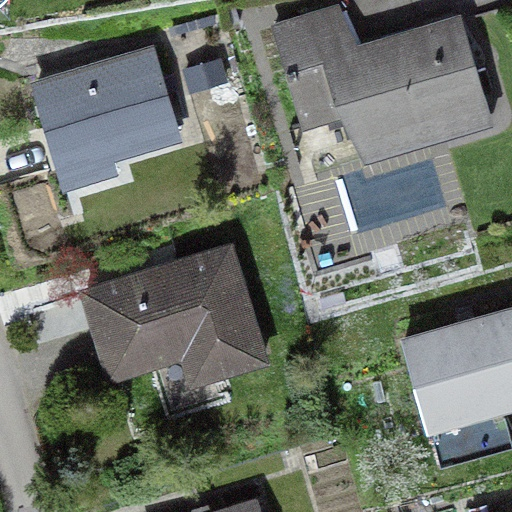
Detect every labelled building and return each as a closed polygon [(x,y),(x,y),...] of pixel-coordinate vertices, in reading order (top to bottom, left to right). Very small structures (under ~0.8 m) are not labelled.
[(358,38),(339,0),(270,20),(302,126),(342,117),(364,159),(494,120),(461,7),(358,38)] [(154,40),(31,76),(64,187),(121,170),(116,155),(182,136),(154,40)] [(228,82),(222,56),(183,66),(189,92),(228,82)] [(233,237),(79,282),(107,377),(181,356),(189,384),(270,361),(233,237)] [(511,437),(503,406),(511,403),(511,300),(401,332),(438,463),(511,442),(511,437)] [(265,511),(259,492),(191,511),(265,511)]
